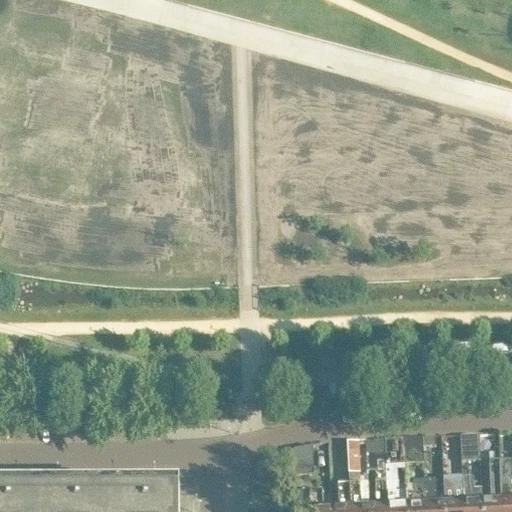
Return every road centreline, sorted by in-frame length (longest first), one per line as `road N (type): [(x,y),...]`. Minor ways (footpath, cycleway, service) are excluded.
road 1 (residential): [(511,419),(339,426),(252,451)]
road 2 (residential): [(215,452),(0,453)]
road 3 (unclassified): [(248,311),(252,451)]
